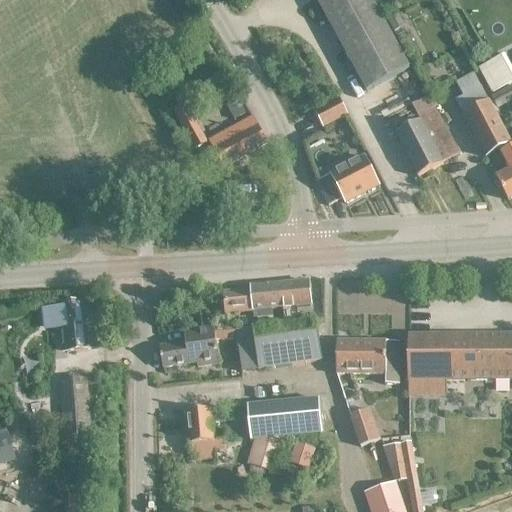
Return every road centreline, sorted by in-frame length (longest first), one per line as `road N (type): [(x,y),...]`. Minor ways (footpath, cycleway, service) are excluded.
road 1 (unclassified): [(317,257),(255,71),(212,0)]
road 2 (unclassified): [(142,511),(142,268)]
road 3 (secondary): [(317,257),(511,246)]
road 4 (secondary): [(142,268),(317,257)]
road 5 (secondary): [(0,276),(142,268)]
